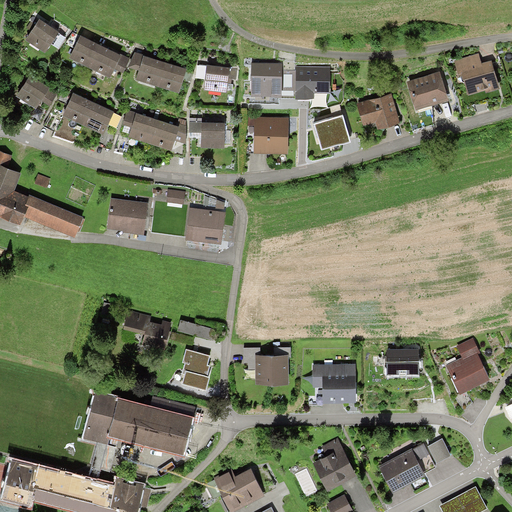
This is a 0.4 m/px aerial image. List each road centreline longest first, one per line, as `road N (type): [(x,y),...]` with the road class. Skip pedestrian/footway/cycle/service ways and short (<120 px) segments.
road 1 (residential): [(198,180),(304,169),(511,111)]
road 2 (track): [(511,37),(324,54),(248,38),(211,0)]
road 3 (residential): [(473,436),(452,422),(228,423)]
road 4 (residential): [(0,225),(237,261)]
road 5 (residential): [(0,132),(111,166),(198,180)]
road 6 (residential): [(228,423),(237,261)]
